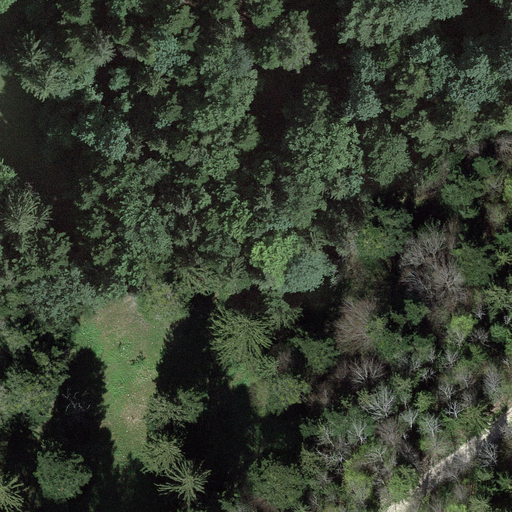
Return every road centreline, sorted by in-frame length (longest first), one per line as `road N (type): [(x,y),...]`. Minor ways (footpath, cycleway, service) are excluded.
road 1 (track): [(308,0),(58,79),(17,87),(0,80)]
road 2 (track): [(398,511),(511,419)]
